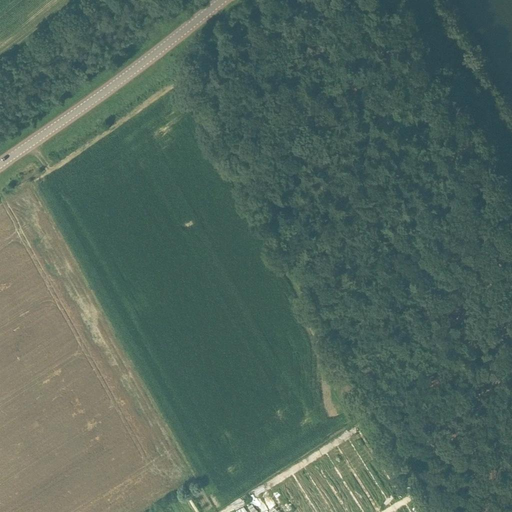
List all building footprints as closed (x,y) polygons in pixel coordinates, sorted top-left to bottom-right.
[(396,503),(405,498),(365,429),(343,442),(343,443),(332,449),(332,450),(321,456),(321,457),(311,462),(340,511),(381,511),(385,510),(396,503)] [(337,511),(310,464),(301,469),(324,511),(337,511)] [(290,476),(310,511),(322,511),(299,471),(290,476)] [(279,483),(294,511),(306,511),(289,478),(279,483)] [(237,508),(239,511),(291,511),(276,486),(237,508)] [(420,511),(412,497),(404,511),(395,511),(385,507),(387,511),(420,511)]
